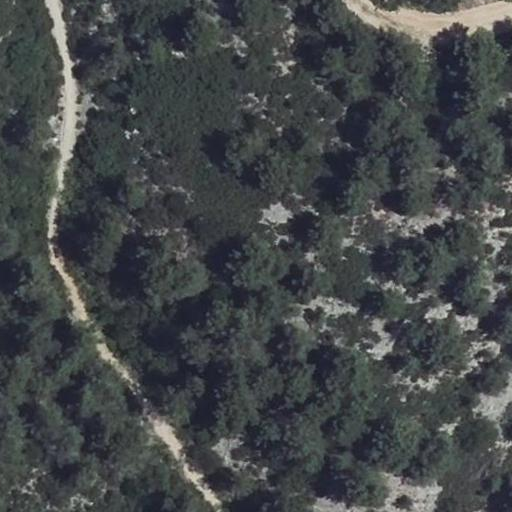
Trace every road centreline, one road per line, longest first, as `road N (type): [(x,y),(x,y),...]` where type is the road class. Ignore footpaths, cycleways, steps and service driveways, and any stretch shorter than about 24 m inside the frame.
road 1 (track): [(50,0),(70,95),(48,229),(52,268),(209,511)]
road 2 (track): [(382,0),(427,17),(511,9)]
